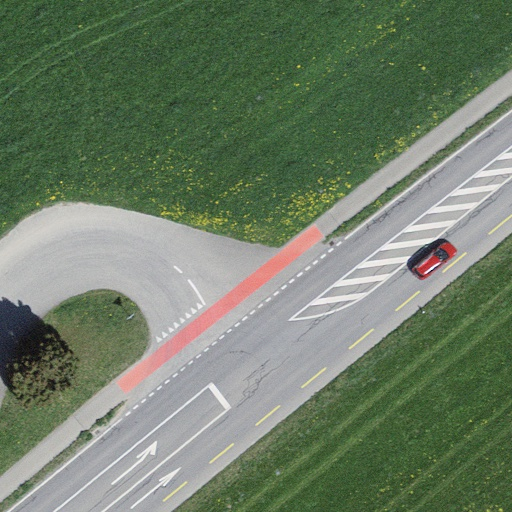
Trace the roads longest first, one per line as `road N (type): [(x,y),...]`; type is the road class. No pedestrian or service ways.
road 1 (unclassified): [(0,323),(45,258),(78,242),(126,241),(186,278),(253,371)]
road 2 (primary): [(253,371),(511,169)]
road 3 (primary): [(88,511),(253,371)]
